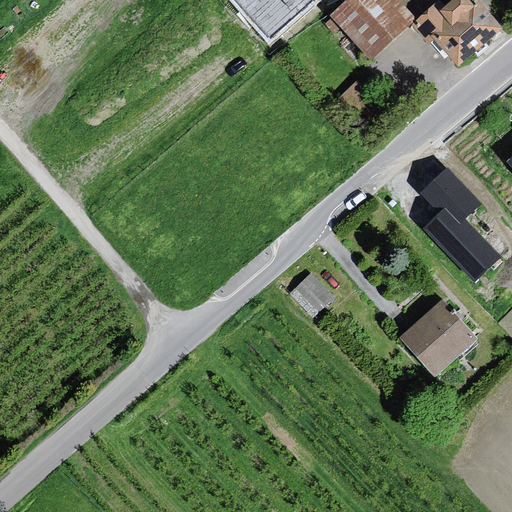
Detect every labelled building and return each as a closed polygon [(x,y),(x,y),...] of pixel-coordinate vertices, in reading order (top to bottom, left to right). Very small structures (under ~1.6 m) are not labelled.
[(381,0),(340,0),(319,19),(358,64),(406,28),(381,0)] [(446,0),(441,0),(406,28),(444,69),(485,37),(446,0)] [(511,150),(497,164),(511,181),(511,150)] [(451,203),(425,228),(475,281),(502,256),(451,203)] [(312,269),(291,290),(314,313),(336,292),(312,269)] [(433,303),(391,340),(425,382),(469,345),(433,303)]
